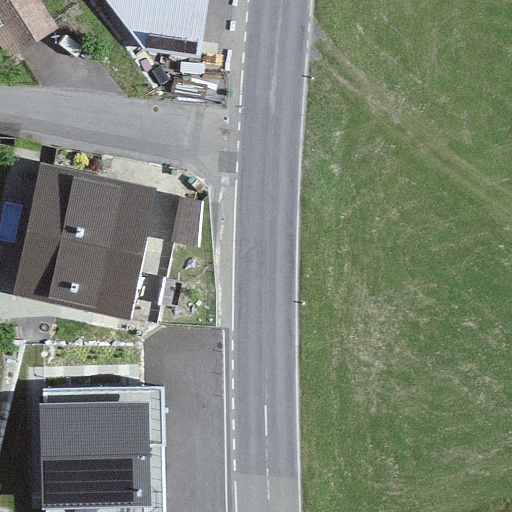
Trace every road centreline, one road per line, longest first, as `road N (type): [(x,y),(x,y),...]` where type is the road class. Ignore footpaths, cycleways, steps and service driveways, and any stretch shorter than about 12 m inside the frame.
road 1 (secondary): [(273,141),(270,511)]
road 2 (residential): [(0,108),(54,108),(273,141)]
road 3 (secondary): [(284,0),(273,141)]
